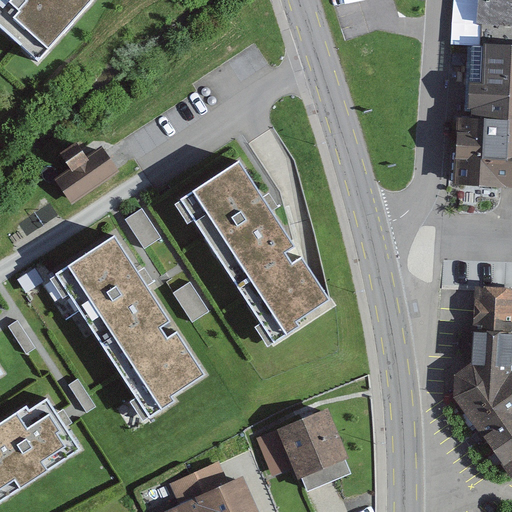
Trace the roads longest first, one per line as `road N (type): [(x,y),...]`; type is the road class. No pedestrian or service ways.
road 1 (secondary): [(375,230),(394,325),(405,509)]
road 2 (residential): [(375,230),(407,214),(427,181),(439,0)]
road 3 (secondary): [(298,0),(375,230)]
